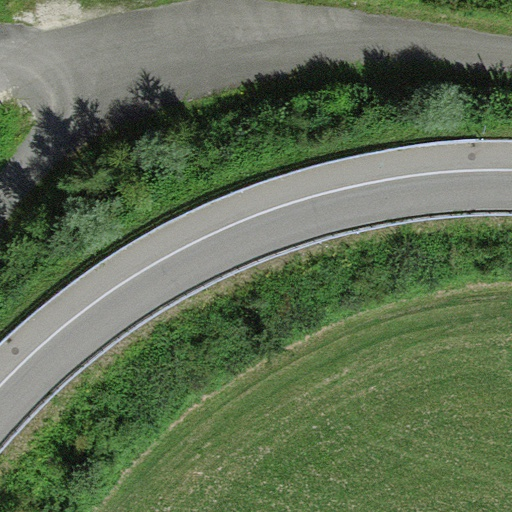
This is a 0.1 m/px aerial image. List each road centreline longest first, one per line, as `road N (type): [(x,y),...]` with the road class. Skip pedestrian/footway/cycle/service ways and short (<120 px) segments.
road 1 (motorway): [(511,190),(341,210),(257,238),(170,279),(95,328),(0,418)]
road 2 (track): [(0,200),(18,174),(82,121),(152,86),(237,59),(418,45),(511,56)]
road 3 (track): [(237,59),(79,43),(30,57),(0,80)]
